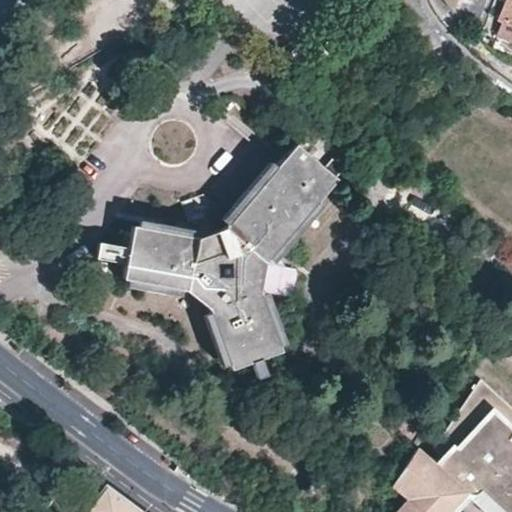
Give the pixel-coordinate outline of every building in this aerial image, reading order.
[(497,35),(511,41),(511,0),(506,0),(506,1),(498,19),(503,21),(497,35)] [(261,289),(267,258),(338,175),(300,142),(299,142),(298,142),(298,143),(227,225),(201,235),(139,225),(138,225),(137,225),(137,226),(136,226),(128,274),(190,285),(213,305),(236,366),(283,348),(261,289)] [(317,244),(347,219),(336,205),(305,230),(317,244)] [(94,241),(92,257),(118,260),(120,245),(94,241)] [(491,417),(437,468),(461,489),(472,497),(475,496),(477,494),(479,492),(501,511),(511,511),(511,448),(506,442),(511,435),(491,417)] [(446,511),(455,502),(461,489),(437,468),(415,450),(392,485),(407,499),(395,511),(446,511)] [(139,511),(102,484),(87,507),(82,511),(139,511)] [(501,511),(479,492),(477,494),(475,496),(472,497),(467,502),(468,503),(477,511),(501,511)]
